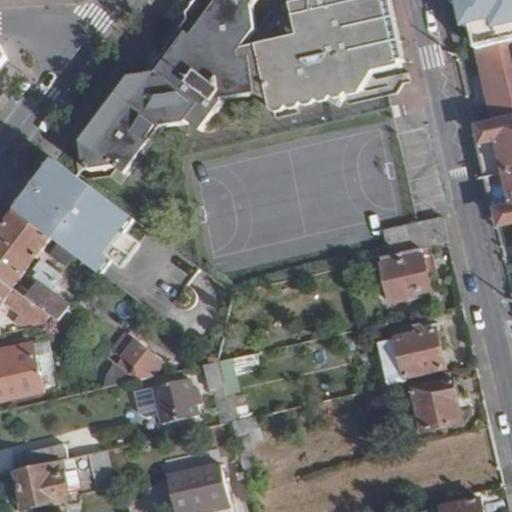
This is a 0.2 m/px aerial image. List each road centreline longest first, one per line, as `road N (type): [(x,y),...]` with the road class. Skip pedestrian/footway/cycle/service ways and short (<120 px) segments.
road 1 (residential): [(419,0),(511,406)]
road 2 (tertiary): [(77,51),(0,156)]
